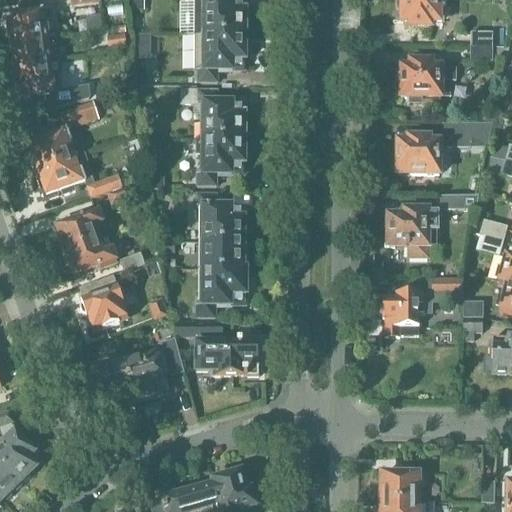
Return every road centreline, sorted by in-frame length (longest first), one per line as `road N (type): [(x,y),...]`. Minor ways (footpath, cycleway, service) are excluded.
road 1 (residential): [(340,427),(342,0)]
road 2 (residential): [(300,0),(299,426)]
road 3 (residential): [(90,477),(0,231)]
road 4 (residential): [(90,477),(254,429),(299,426)]
road 5 (residential): [(340,427),(511,427)]
